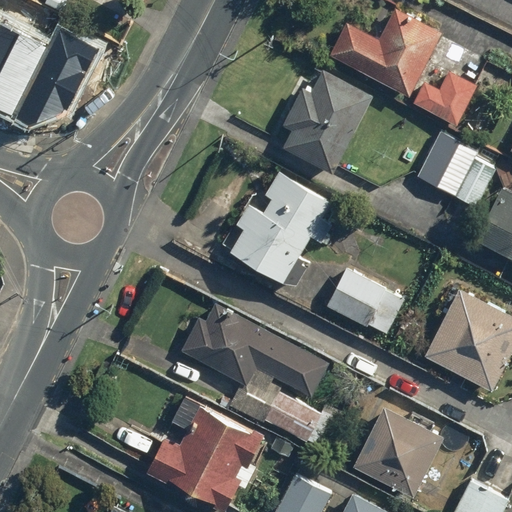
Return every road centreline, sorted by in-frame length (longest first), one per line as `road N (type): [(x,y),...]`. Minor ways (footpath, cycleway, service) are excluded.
road 1 (secondary): [(81,177),(96,145),(163,70),(181,63)]
road 2 (secondary): [(181,63),(176,95),(114,199)]
road 3 (secondary): [(100,251),(75,321),(34,358)]
